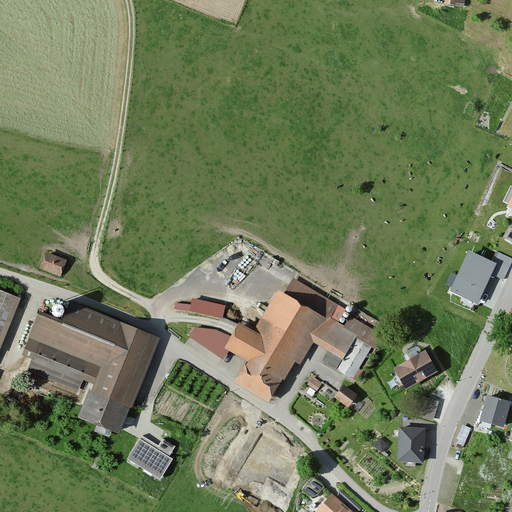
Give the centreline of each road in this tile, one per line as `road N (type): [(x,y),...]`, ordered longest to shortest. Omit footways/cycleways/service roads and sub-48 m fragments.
road 1 (unclassified): [(0,271),(156,328),(300,433),(390,511)]
road 2 (track): [(156,328),(154,306),(106,284),(94,264),(122,137),(127,0)]
road 3 (residential): [(427,511),(452,416),(511,287)]
